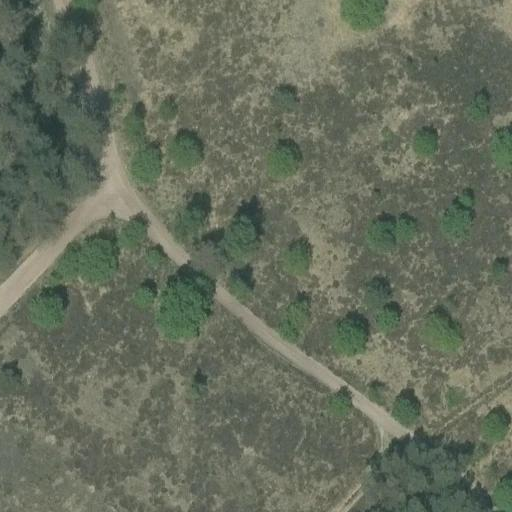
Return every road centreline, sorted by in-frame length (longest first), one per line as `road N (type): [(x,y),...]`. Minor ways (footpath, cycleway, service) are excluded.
road 1 (track): [(485,511),(193,274),(95,119),(64,0)]
road 2 (track): [(0,299),(131,176)]
